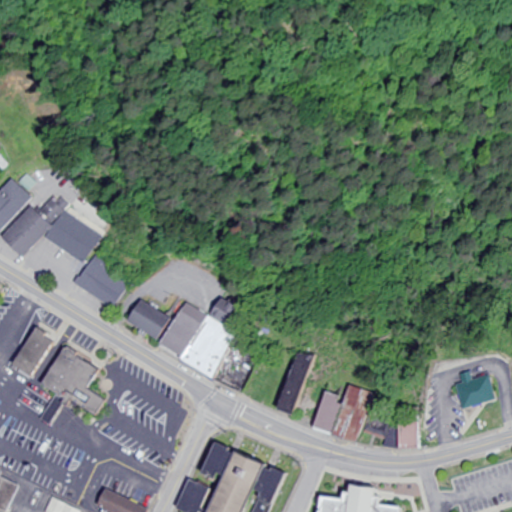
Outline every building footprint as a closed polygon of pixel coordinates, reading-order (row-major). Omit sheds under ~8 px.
[(0,196),(0,230),(3,234),(36,199),(16,179),(0,196)] [(65,212),(68,205),(53,196),(43,212),(33,205),(10,242),(33,256),(45,237),(87,264),(104,236),(65,212)] [(130,284),(106,270),(110,263),(96,255),(78,285),(116,308),(130,284)] [(189,304),(165,346),(244,392),(260,364),(231,348),(252,312),(225,297),(213,318),(189,304)] [(176,320),(146,301),(133,322),(163,341),(176,320)] [(62,339),(41,328),(19,366),(40,378),(62,339)] [(112,400),(93,389),(105,369),(69,349),(48,386),(102,417),(112,400)] [(318,358),(298,353),(283,411),(302,416),(318,358)] [(474,381),(472,372),(458,376),(467,410),(498,401),(491,376),(474,381)] [(164,404),(127,384),(117,404),(155,423),(164,404)] [(327,393),(317,430),(364,443),(378,393),(353,387),(349,399),(327,393)] [(169,405),(180,424),(193,417),(182,398),(169,405)] [(245,454),(219,511),(253,511),(274,467),(245,454)] [(316,511),(338,511),(337,511),(356,511),(357,511),(372,511),(371,511),(391,511),(391,506),(392,503),(381,500),(386,484),(329,468),(316,511)] [(0,507),(9,511),(14,511),(26,486),(0,474),(0,507)] [(211,511),(213,510),(210,509),(219,490),(197,481),(184,510),(188,511),(211,511)] [(103,506),(116,511),(154,511),(155,510),(112,489),(103,506)] [(85,511),(57,498),(50,511),(85,511)]
